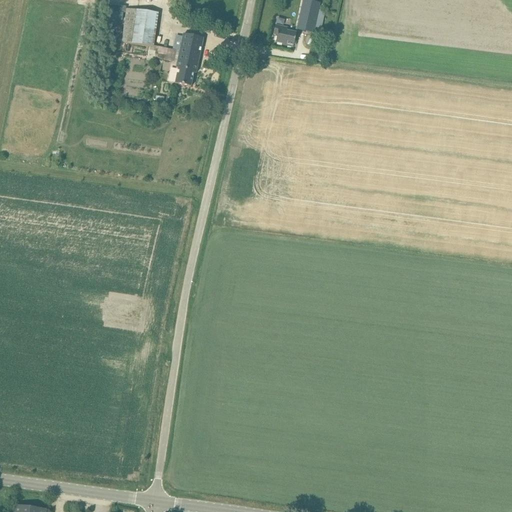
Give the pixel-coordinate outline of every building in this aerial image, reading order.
[(297,28),(314,32),(315,28),(322,30),(325,12),(318,10),(320,5),(303,1),(297,28)] [(125,10),(121,43),(153,47),(157,14),(125,10)] [(285,46),(293,48),(296,34),(286,32),(287,28),(275,26),(273,35),(277,36),(275,43),(285,45),(285,46)] [(203,39),(183,35),(176,69),(178,70),(175,85),(191,88),(194,74),(196,74),(203,39)] [(328,52),(310,50),(308,60),(327,63),(328,52)]
